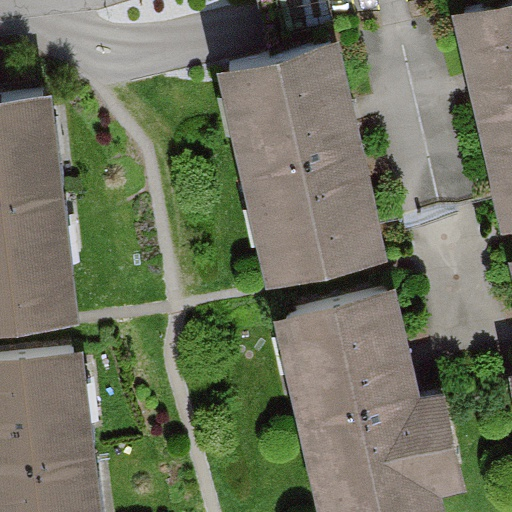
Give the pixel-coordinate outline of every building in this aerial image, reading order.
[(511,8),(454,22),(502,233),(511,230),(511,8)] [(338,51),(225,76),(272,290),(385,266),(338,51)] [(46,108),(0,113),(0,330),(71,323),(46,108)] [(511,266),(511,272),(511,374),(501,377),(511,432),(511,266)] [(395,294),(281,315),(317,511),(437,511),(433,488),(460,482),(444,400),(416,405),(395,294)] [(86,511),(71,365),(0,372),(0,511),(86,511)]
